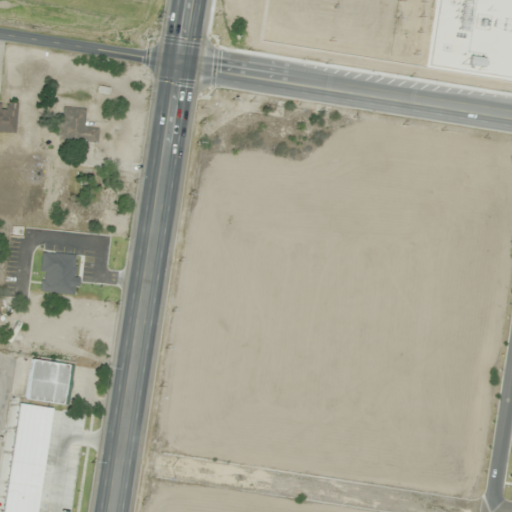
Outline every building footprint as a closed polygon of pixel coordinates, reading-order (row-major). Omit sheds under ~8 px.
[(0,131),(16,132),(16,103),(0,103),(0,131)] [(56,141),(97,143),(98,129),(86,129),(86,109),(57,108),(56,141)] [(91,226),(113,229),(118,189),(96,186),(91,226)] [(42,252),(37,292),(73,296),(78,257),(42,252)] [(73,365),(29,360),(24,401),(68,406),(73,365)] [(1,511),(35,511),(49,408),(16,404),(1,511)]
